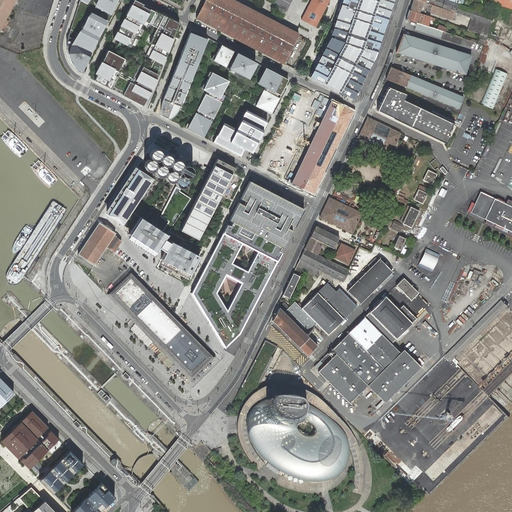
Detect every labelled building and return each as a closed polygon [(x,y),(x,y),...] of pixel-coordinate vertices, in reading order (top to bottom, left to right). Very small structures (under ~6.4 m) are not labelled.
[(4,23),(15,0),(0,0),(0,30),(2,27),(4,28),(6,25),(4,23)] [(117,0),(80,0),(68,39),(66,50),(69,59),(72,63),(77,68),(81,71),(117,0)] [(178,23),(134,0),(133,0),(95,74),(98,75),(95,81),(143,106),(153,86),(158,74),(178,23)] [(160,0),(183,11),(188,0),(160,0)] [(204,0),(195,18),(285,65),(290,57),(287,55),(298,34),(232,0),(204,0)] [(315,27),(329,0),(328,0),(311,0),(301,19),(315,27)] [(331,35),(309,77),(353,100),(375,57),(393,0),(342,0),(334,28),(331,35)] [(418,0),(412,0),(410,10),(419,13),(421,9),(430,12),(438,15),(451,20),(454,12),(441,8),(432,5),(423,1),(418,0)] [(418,0),(423,1),(432,5),(441,8),(454,12),(471,19),(467,30),(487,37),(492,17),(462,6),(457,4),(445,0),(418,0)] [(410,10),(407,19),(417,23),(422,24),(427,26),(430,17),(426,15),(419,13),(410,10)] [(417,23),(415,29),(460,44),(462,38),(427,26),(417,23)] [(288,79),(191,29),(161,103),(160,107),(160,112),(161,115),(170,120),(173,118),(177,115),(180,110),(193,116),(187,129),(203,137),(209,125),(220,130),(213,142),(239,156),(243,149),(250,152),(266,120),(261,117),(264,111),(270,114),(288,79)] [(402,32),(395,52),(465,74),(472,54),(402,32)] [(391,66),(386,79),(406,87),(459,109),(461,103),(462,104),(465,98),(463,97),(411,75),(391,66)] [(493,109),(508,74),(496,69),(481,103),(493,109)] [(387,88),(377,110),(445,142),(453,124),(404,101),(407,95),(391,88),(390,90),(387,88)] [(343,105),(331,99),(291,183),(303,189),(343,105)] [(354,111),(343,105),(303,189),(314,195),(325,172),(336,150),(354,111)] [(367,117),(358,137),(391,153),(396,155),(400,148),(399,148),(395,146),(398,139),(401,133),(367,117)] [(186,178),(186,177),(188,177),(190,177),(192,174),(192,170),(192,169),(191,167),(188,165),(186,165),(184,165),(183,166),(182,167),(182,164),(182,163),(181,161),(178,160),(177,159),(175,160),(172,161),(172,162),(172,161),(172,159),(171,157),(170,156),(168,155),(166,154),(163,154),(161,156),(161,154),(161,153),(160,151),(158,150),(156,149),(155,149),(153,149),(151,151),(149,153),(149,156),(150,158),(151,159),(148,159),(147,160),(145,161),(144,163),(144,164),(144,167),(145,168),(146,170),(149,171),(150,172),(152,171),(154,170),(154,171),(154,172),(155,174),(157,176),(159,177),(160,177),(163,176),(164,175),(165,175),(165,177),(165,178),(167,181),(169,182),(171,182),(174,182),(175,181),(175,182),(175,183),(175,185),(176,185),(177,186),(178,187),(180,187),(183,187),(186,185),(187,184),(188,181),(187,180),(187,179),(186,178)] [(235,167),(217,158),(180,230),(197,239),(235,167)] [(415,167),(412,166),(410,169),(408,174),(407,175),(410,177),(415,167)] [(137,168),(106,214),(122,225),(153,179),(137,168)] [(428,170),(423,180),(432,184),(436,174),(428,170)] [(229,220),(231,221),(281,247),(283,248),(293,230),(287,227),(289,224),(294,227),(304,209),(298,207),(299,206),(293,203),(287,200),(286,200),(266,190),(267,189),(263,187),(260,186),(249,181),(240,199),(246,202),(244,205),(238,202),(229,220)] [(357,188),(343,182),(339,191),(335,191),(334,193),(351,201),(357,188)] [(418,190),(414,199),(422,204),(427,194),(418,190)] [(467,211),(470,213),(484,219),(494,199),(480,192),(475,204),(471,202),(467,211)] [(400,198),(397,196),(395,201),(398,202),(405,206),(407,201),(400,198)] [(362,213),(329,197),(319,217),(352,233),(362,213)] [(505,204),(494,199),(484,219),(486,220),(485,222),(493,226),(494,224),(509,231),(508,233),(511,235),(511,201),(507,199),(505,204)] [(406,215),(415,220),(419,211),(410,207),(406,215)] [(391,216),(388,215),(384,223),(386,225),(391,227),(392,225),(401,229),(403,226),(401,225),(401,224),(394,221),(393,222),(389,220),(391,216)] [(406,215),(402,223),(411,227),(415,220),(406,215)] [(167,234),(140,217),(129,234),(156,252),(159,247),(166,251),(161,259),(189,274),(199,255),(171,240),(168,246),(162,242),(167,234)] [(191,293),(224,348),(239,333),(263,287),(277,260),(281,252),(279,251),(281,247),(231,221),(229,225),(226,224),(222,232),(208,260),(191,293)] [(115,233),(99,222),(78,254),(94,265),(106,247),(114,252),(121,241),(114,235),(115,233)] [(334,248),(339,237),(315,226),(310,237),(322,243),(334,248)] [(399,236),(393,247),(400,250),(405,238),(399,236)] [(317,254),(322,243),(310,237),(305,248),(313,252),(317,254)] [(341,244),(335,257),(348,263),(355,250),(341,244)] [(313,252),(305,248),(296,266),(302,269),(317,277),(319,274),(317,274),(319,270),(307,264),(313,252)] [(439,255),(426,248),(418,265),(432,272),(439,255)] [(329,260),(328,260),(317,254),(313,252),(307,264),(319,270),(343,282),(348,270),(341,267),(336,264),(329,260)] [(372,266),(347,291),(360,303),(392,271),(379,259),(376,263),(373,260),(370,263),(372,266)] [(458,263),(456,268),(462,271),(464,266),(458,263)] [(293,273),(288,284),(294,287),(299,276),(293,273)] [(191,377),(212,356),(132,274),(111,295),(191,377)] [(403,278),(396,285),(410,300),(418,293),(403,278)] [(328,282),(317,292),(344,319),(357,306),(339,289),(337,291),(328,282)] [(288,284),(283,295),(289,298),(294,287),(288,284)] [(303,307),(301,308),(317,324),(320,327),(318,329),(321,332),(322,330),(328,335),(344,319),(317,292),(314,296),(303,307)] [(380,302),(374,307),(369,312),(365,317),(391,344),(396,339),(401,334),(406,329),(412,323),(416,319),(403,305),(398,309),(385,296),(380,302)] [(445,356),(451,362),(455,358),(508,306),(502,300),(445,356)] [(301,308),(297,305),(295,302),(291,305),(289,307),(284,302),(279,307),(272,320),(299,347),(307,355),(311,352),(317,346),(319,344),(308,333),(317,324),(301,308)] [(391,344),(365,317),(314,367),(349,403),(367,385),(368,386),(401,353),(393,346),(391,344)] [(277,348),(264,341),(235,398),(245,403),(249,399),(251,397),(254,393),(256,390),(258,385),(264,373),(277,348)] [(405,350),(401,353),(368,386),(385,403),(421,367),(405,350)] [(0,408),(1,409),(2,408),(0,405),(10,396),(11,397),(14,393),(0,378),(0,408)] [(328,474),(331,473),(335,471),(337,469),(341,465),(342,462),(344,457),(345,454),(346,448),(345,446),(344,436),(341,426),(328,409),(321,402),(315,397),(310,394),(305,391),(301,389),(297,388),(291,386),(286,386),(281,385),(276,386),(272,386),(269,387),(264,389),(260,391),(257,394),(254,398),(252,401),(250,405),(249,409),(248,413),(248,417),(249,421),(250,427),(252,433),(254,438),(257,444),(261,450),(264,454),(267,457),(274,463),(280,466),(285,469),(291,471),(296,473),(303,475),(310,476),(313,477),(317,477),(321,477),(325,476),(328,474)] [(264,389),(269,387),(264,389),(261,390),(258,391),(253,395),(251,397),(249,399),(245,403),(243,407),(241,410),(240,412),(239,415),(238,418),(238,419),(238,421),(237,424),(237,427),(237,431),(237,435),(237,436),(238,438),(238,442),(239,445),(240,448),(242,451),(243,454),(245,457),(247,459),(249,462),(251,465),(256,469),(259,471),(266,462),(261,459),(257,455),(255,452),(252,448),(250,444),(249,440),(248,436),(247,432),(247,428),(247,425),(247,422),(248,417),(248,413),(249,409),(250,405),(252,401),(254,398),(257,394),(260,391),(264,389)] [(101,389),(97,393),(107,403),(111,399),(101,389)] [(376,409),(382,403),(376,397),(370,403),(376,409)] [(447,426),(454,431),(470,413),(463,407),(447,426)] [(334,414),(328,409),(341,426),(344,436),(345,446),(346,448),(348,448),(351,457),(353,462),(354,466),(354,475),(354,484),(352,492),(362,495),(364,487),(364,479),(364,471),(363,462),(360,453),(357,445),(352,436),(348,430),(342,422),(338,418),(334,414)] [(50,430),(37,443),(34,440),(36,438),(35,437),(47,426),(31,410),(1,440),(28,468),(58,438),(50,430)] [(82,463),(69,450),(39,480),(52,493),(82,463)] [(386,456),(395,467),(401,462),(392,451),(386,456)] [(0,490),(17,475),(11,469),(0,479),(0,490)] [(0,493),(0,502),(1,504),(25,483),(19,477),(0,493)] [(97,511),(114,496),(101,482),(71,511),(70,511),(97,511)] [(55,511),(31,487),(1,511),(55,511)]
